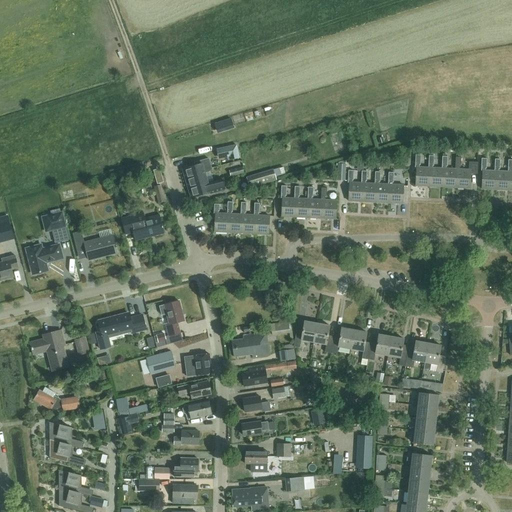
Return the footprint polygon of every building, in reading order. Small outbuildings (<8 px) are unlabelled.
[(232,116),(220,120),(222,129),(235,125),(232,116)] [(237,144),(216,149),(219,159),(228,157),(229,160),(240,158),(237,144)] [(417,167),(416,185),(429,186),(430,167),(428,167),(419,167),(420,165),(421,165),(421,155),(415,155),(415,167),(417,167)] [(430,167),(429,186),(443,187),(444,168),(442,168),(433,167),(433,165),(434,166),(434,156),(429,155),(428,167),(430,167)] [(444,168),(443,187),(456,187),(457,169),(455,168),(446,168),(446,166),(447,166),(448,156),(442,156),(442,168),(444,168)] [(469,169),(460,169),(460,167),(461,167),(461,157),(456,157),(455,168),(457,169),(456,187),(470,188),(471,173),(477,174),(478,162),(469,161),(469,169)] [(197,164),(183,169),(186,179),(205,173),(209,172),(212,169),(209,158),(196,162),(197,164)] [(497,171),(495,171),(486,170),(486,168),(487,168),(487,158),(482,158),(481,171),(483,171),(482,189),(496,189),(497,171)] [(497,171),(496,189),(509,190),(510,171),(508,171),(499,171),(499,169),(500,169),(501,159),(495,159),(495,171),(497,171)] [(231,176),(244,173),(242,167),(229,171),(231,176)] [(250,188),(277,180),(274,170),(247,178),(250,188)] [(338,170),(337,180),(345,180),(345,170),(338,170)] [(361,183),(352,182),(352,180),(353,180),(354,170),(348,170),(348,183),(349,183),(348,201),(362,202),(363,183),(361,183)] [(363,183),(362,202),(375,202),(376,183),(374,183),(366,183),(366,181),(367,181),(367,171),(362,171),(361,183),(363,183)] [(376,183),(375,202),(389,203),(390,184),(388,184),(379,183),(379,181),(380,182),(381,172),(375,171),(374,183),(376,183)] [(404,185),(392,184),(392,182),(393,182),(394,172),(388,172),(388,184),(390,184),(389,203),(403,203),(404,185)] [(188,188),(208,182),(205,173),(186,179),(188,188)] [(222,178),(208,182),(188,188),(191,197),(215,190),(215,192),(225,189),(222,178)] [(154,186),(158,203),(168,201),(163,184),(154,186)] [(294,198),(285,198),(285,196),(286,196),(287,186),(281,185),(281,198),(282,198),(282,216),(295,217),(296,198),(294,198)] [(296,198),(295,217),(308,217),(309,199),(307,199),(298,198),(299,196),(300,196),(300,186),(295,186),(294,198),(296,198)] [(309,199),(308,217),(322,218),(323,200),(321,199),(312,199),(312,197),(313,197),(313,187),(308,187),(307,199),(309,199)] [(336,200),(325,200),(325,198),(326,198),(327,188),(321,187),(321,199),(323,200),(322,218),(335,219),(336,200)] [(229,213),(228,232),(241,232),(242,214),(240,214),(231,214),(231,212),(232,212),(233,202),(227,201),(227,213),(229,213)] [(242,214),(241,232),(255,233),(255,215),(254,215),(245,214),(245,212),(246,212),(246,202),(241,202),(240,214),(242,214)] [(229,213),(227,213),(218,213),(218,211),(219,211),(220,203),(214,203),(214,213),(215,213),(214,231),(228,232),(229,213)] [(255,215),(255,233),(268,234),(269,215),(258,215),(258,213),(259,213),(260,203),(254,203),(254,215),(255,215)] [(63,211),(41,216),(45,233),(67,227),(63,211)] [(135,239),(163,232),(159,215),(144,219),(142,212),(122,217),(126,234),(134,232),(135,239)] [(10,221),(0,223),(0,243),(14,239),(10,221)] [(82,230),(73,233),(77,248),(86,246),(89,260),(118,252),(113,235),(85,242),(82,230)] [(49,261),(63,258),(59,244),(44,248),(42,243),(26,247),(33,274),(48,270),(46,265),(49,261)] [(3,262),(0,262),(0,279),(13,276),(11,269),(18,267),(15,255),(6,257),(6,259),(2,261),(3,262)] [(179,301),(165,304),(159,306),(161,315),(167,313),(170,324),(167,324),(170,336),(180,333),(177,322),(184,320),(179,301)] [(130,318),(128,313),(98,320),(102,335),(131,328),(132,333),(146,329),(142,314),(130,318)] [(292,333),(291,326),(289,326),(288,321),(287,321),(286,318),(278,319),(278,323),(274,323),(275,331),(271,331),(272,336),(292,333)] [(314,342),(317,323),(305,321),(303,331),(297,330),(294,346),(300,347),(301,340),(314,342)] [(331,353),(334,336),(328,335),(330,325),(317,323),(314,342),(326,344),(325,352),(331,353)] [(334,336),(331,353),(337,354),(339,347),(351,349),(354,330),(341,327),(340,337),(334,336)] [(53,370),(69,366),(63,345),(65,344),(62,330),(43,334),(45,338),(31,342),(34,354),(47,350),(53,370)] [(368,359),(371,343),(365,342),(367,332),(354,330),(351,349),(363,351),(362,358),(368,359)] [(250,334),(244,335),(243,335),(243,339),(232,340),(234,356),(252,354),(253,357),(269,355),(266,332),(250,334)] [(167,345),(164,333),(156,335),(158,343),(156,343),(157,347),(167,345)] [(371,343),(368,359),(374,360),(376,353),(388,355),(391,336),(379,334),(377,344),(371,343)] [(74,340),(79,355),(90,352),(86,336),(74,340)] [(391,336),(388,355),(401,357),(399,365),(405,366),(404,375),(409,345),(408,345),(408,349),(402,348),(404,338),(391,336)] [(153,337),(147,338),(149,348),(155,347),(153,337)] [(409,345),(404,375),(410,376),(411,367),(413,360),(425,362),(428,343),(416,340),(414,346),(409,345)] [(428,343),(425,362),(438,364),(436,372),(432,371),(431,377),(441,379),(442,372),(443,372),(445,356),(439,355),(441,345),(428,343)] [(296,359),(293,344),(282,346),(283,351),(282,351),(283,356),(280,356),(281,361),(296,359)] [(151,375),(176,368),(171,351),(146,358),(151,375)] [(187,376),(211,373),(209,353),(185,356),(187,376)] [(295,361),(281,363),(282,368),(288,367),(288,370),(296,368),(295,361)] [(248,369),(249,372),(242,373),(244,386),(268,382),(265,367),(248,369)] [(98,372),(101,380),(107,378),(104,371),(98,372)] [(385,376),(383,384),(391,385),(392,377),(385,376)] [(286,378),(271,380),(272,386),(287,384),(286,378)] [(403,379),(402,387),(411,388),(412,380),(403,379)] [(102,382),(104,389),(111,387),(109,380),(102,382)] [(179,396),(191,393),(192,398),(211,394),(208,381),(189,385),(178,387),(179,396)] [(422,381),(421,388),(428,389),(429,382),(422,381)] [(288,387),(272,389),(274,399),(285,397),(285,396),(289,396),(288,387)] [(51,409),(54,411),(55,412),(63,410),(79,408),(78,398),(76,397),(62,400),(55,396),(56,394),(45,388),(42,392),(39,390),(34,400),(51,410),(51,409)] [(418,405),(437,407),(439,394),(419,392),(418,405)] [(261,403),(260,396),(243,399),(245,412),(262,409),(262,411),(270,410),(269,402),(261,403)] [(118,412),(129,410),(126,398),(115,400),(118,412)] [(187,420),(191,419),(212,415),(209,400),(188,405),(188,404),(184,406),(182,409),(183,413),(186,415),(187,420)] [(389,401),(380,400),(379,409),(389,410),(389,401)] [(417,417),(436,419),(437,407),(418,405),(417,417)] [(311,411),(314,425),(326,423),(323,408),(311,411)] [(162,425),(162,427),(174,424),(174,417),(164,417),(164,425),(162,425)] [(415,429),(434,431),(436,419),(417,417),(415,429)] [(262,430),(269,429),(269,430),(276,429),(275,421),(268,422),(268,421),(261,422),(261,421),(242,424),(243,435),(255,433),(255,434),(262,433),(262,430)] [(49,440),(83,449),(83,448),(74,446),(74,440),(68,438),(71,428),(73,429),(74,428),(49,422),(49,423),(50,423),(50,440),(49,440)] [(174,424),(162,427),(162,432),(174,432),(174,424)] [(388,426),(378,425),(378,434),(387,435),(388,426)] [(434,431),(415,429),(414,442),(433,444),(434,431)] [(181,445),(181,444),(198,444),(199,431),(182,431),(181,437),(180,437),(180,436),(177,436),(177,437),(174,437),(174,445),(181,445)] [(83,449),(49,440),(50,441),(50,458),(50,457),(49,458),(85,467),(85,466),(84,466),(86,460),(69,456),(71,446),(83,449)] [(103,448),(110,449),(112,442),(105,440),(103,448)] [(276,443),(276,457),(291,457),(291,443),(276,443)] [(267,464),(267,450),(246,450),(245,463),(267,464)] [(411,465),(430,467),(432,454),(413,452),(411,465)] [(194,476),(194,471),(198,471),(198,458),(181,458),(181,465),(175,465),(174,476),(194,476)] [(386,462),(377,461),(376,470),(385,471),(386,462)] [(410,478),(429,480),(430,467),(411,465),(410,478)] [(154,479),(160,479),(170,479),(170,468),(154,467),(154,479)] [(59,488),(82,494),(81,488),(77,487),(80,477),(83,478),(83,477),(58,470),(58,471),(59,471),(60,488),(59,488)] [(304,476),(285,478),(286,492),(305,490),(304,476)] [(409,490),(428,492),(429,480),(410,478),(409,490)] [(160,479),(154,479),(139,479),(139,491),(160,491),(160,479)] [(96,482),(95,488),(104,490),(106,484),(96,482)] [(172,498),(180,498),(197,499),(197,485),(180,485),(173,485),(172,498)] [(385,487),(375,486),(375,495),(384,496),(385,487)] [(252,509),(268,508),(267,487),(250,488),(250,489),(232,490),(233,506),(252,505),(252,509)] [(82,494),(59,488),(58,488),(60,488),(60,506),(59,505),(59,506),(82,511),(85,511),(82,511),(82,505),(78,504),(81,494),(92,497),(92,496),(82,494)] [(407,502),(426,505),(428,492),(409,490),(407,502)] [(92,497),(90,505),(102,508),(104,499),(92,496),(92,497)] [(406,511),(425,511),(426,505),(407,502),(406,511)]
